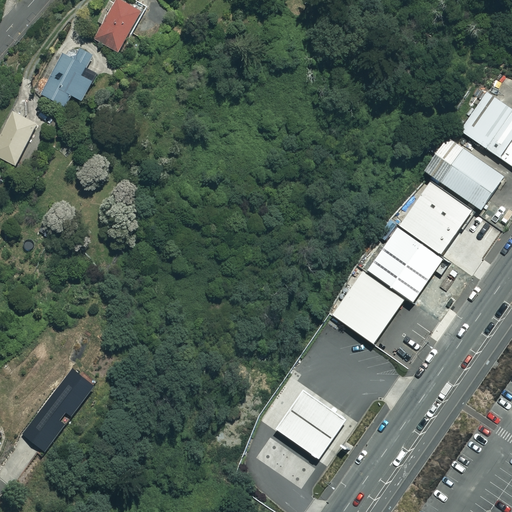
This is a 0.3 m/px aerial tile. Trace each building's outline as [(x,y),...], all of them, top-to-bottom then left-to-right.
[(142,14),(118,0),(94,39),(117,54),(142,14)] [(72,60),(61,54),(39,94),(65,108),(72,97),(81,102),(96,75),(85,69),(93,56),(78,48),(72,60)] [(511,112),(484,95),(462,132),(511,162),(511,112)] [(37,125),(14,114),(0,141),(0,157),(16,166),(37,125)] [(503,172),(449,137),(425,172),(479,208),(503,172)] [(405,300),(364,270),(332,315),(373,344),(375,342),(379,337),(405,300)] [(344,421),(303,392),(276,430),(318,459),(344,421)]
